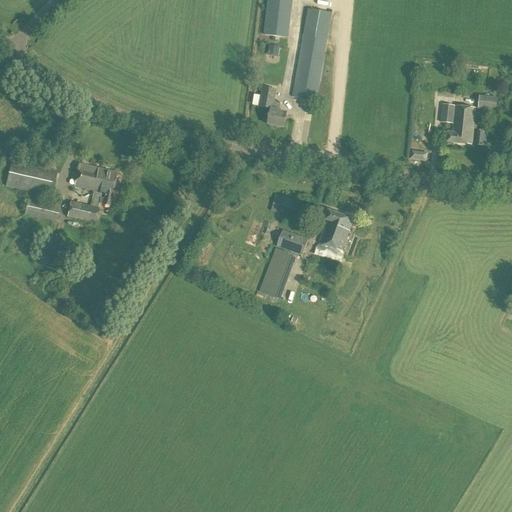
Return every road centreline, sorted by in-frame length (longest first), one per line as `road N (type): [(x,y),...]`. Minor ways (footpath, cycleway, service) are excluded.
road 1 (tertiary): [(511,194),(359,178),(174,136),(86,99),(0,46)]
road 2 (unknown): [(327,171),(345,0)]
road 3 (unknown): [(299,0),(286,100),(292,163)]
